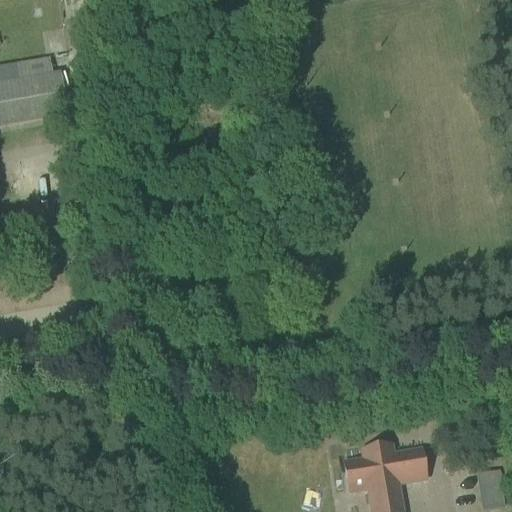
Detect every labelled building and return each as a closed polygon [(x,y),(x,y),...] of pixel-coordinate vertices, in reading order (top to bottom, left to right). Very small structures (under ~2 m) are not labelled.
[(0,85),(0,128),(63,117),(56,76),(52,76),(51,71),(39,73),(40,78),(0,85)] [(271,241),(276,265),(316,258),(312,234),(304,235),(302,227),(288,229),(289,238),(271,241)] [(65,258),(66,268),(74,267),(73,257),(65,258)] [(425,479),(420,452),(392,456),(391,448),(360,453),(361,461),(342,465),(347,492),(366,489),(369,511),(401,511),(397,484),(425,479)] [(497,473),(476,477),(481,511),(487,511),(503,509),(497,473)]
